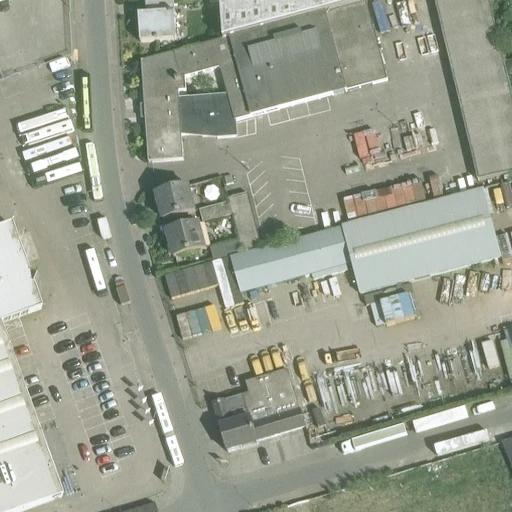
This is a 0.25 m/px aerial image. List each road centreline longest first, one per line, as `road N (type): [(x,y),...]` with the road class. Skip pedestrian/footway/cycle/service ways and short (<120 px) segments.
road 1 (unclassified): [(207,505),(114,204),(93,0)]
road 2 (unclassified): [(207,505),(511,418)]
